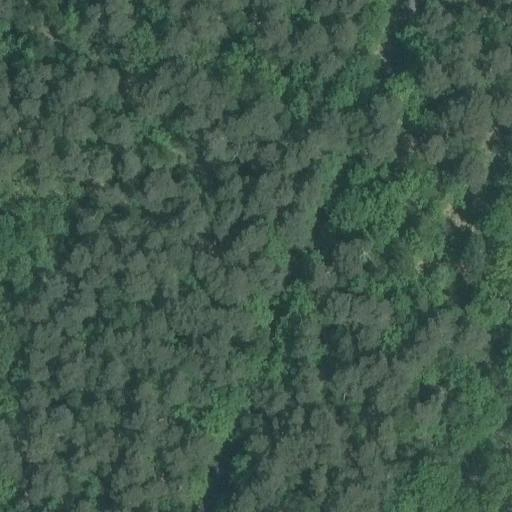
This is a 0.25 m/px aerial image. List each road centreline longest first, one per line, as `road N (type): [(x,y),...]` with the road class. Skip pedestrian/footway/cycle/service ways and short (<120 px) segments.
road 1 (unclassified): [(195,511),(410,0)]
road 2 (unknown): [(340,511),(348,475),(385,409),(402,316),(441,229),(453,207),(511,156)]
